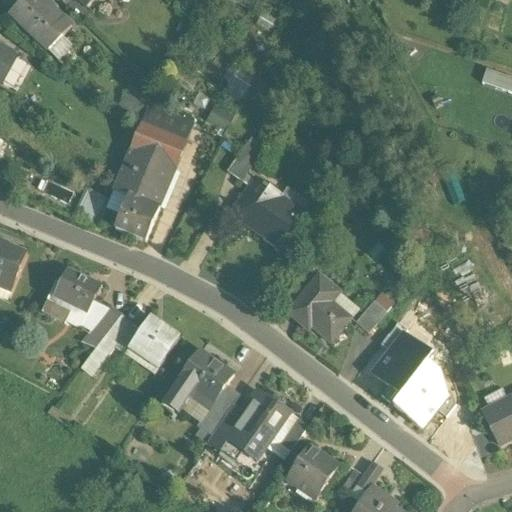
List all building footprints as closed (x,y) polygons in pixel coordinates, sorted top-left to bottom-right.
[(72,30),(41,0),(27,0),(10,18),(35,42),(48,55),(72,30)] [(76,0),(87,11),(97,0),(76,0)] [(0,84),(3,86),(17,62),(0,52),(0,84)] [(483,87),(511,96),(511,80),(487,73),(483,87)] [(193,130),(149,110),(142,127),(187,146),(193,130)] [(187,146),(142,127),(131,154),(176,173),(187,146)] [(10,150),(0,144),(0,169),(5,171),(10,150)] [(247,147),(227,176),(241,186),(261,157),(247,147)] [(176,173),(131,154),(114,193),(131,200),(132,198),(160,210),(176,173)] [(281,200),(255,183),(235,212),(254,225),(250,231),(279,252),(297,226),(296,225),(302,216),(281,201),(281,200)] [(97,219),(106,199),(89,191),(80,212),(97,219)] [(160,210),(132,198),(131,200),(118,231),(146,243),(160,210)] [(0,245),(0,286),(13,292),(27,258),(9,251),(9,250),(0,245)] [(102,291),(68,274),(60,290),(62,292),(56,303),(87,319),(102,291)] [(319,280),(288,316),(302,328),(305,324),(331,346),(350,323),(332,307),(340,297),(319,280)] [(374,306),(356,328),(369,338),(387,317),(374,306)] [(86,345),(96,353),(121,320),(111,313),(86,345)] [(96,353),(82,371),(96,382),(135,331),(121,320),(96,353)] [(163,329),(152,322),(151,323),(151,322),(129,354),(157,374),(179,342),(162,330),(163,329)] [(382,348),(392,356),(404,340),(408,335),(398,327),(382,348)] [(381,400),(395,410),(426,369),(433,362),(404,340),(392,356),(374,379),(389,391),(381,400)] [(200,356),(175,392),(190,403),(192,404),(196,398),(208,407),(218,393),(223,397),(227,391),(234,380),(214,366),(211,369),(199,360),(202,357),(200,356)] [(438,378),(426,369),(395,410),(423,432),(437,415),(447,402),(438,378)] [(196,398),(192,404),(190,403),(181,416),(199,429),(207,417),(212,420),(227,398),(228,399),(232,395),(227,391),(223,397),(218,393),(208,407),(196,398)] [(190,403),(175,392),(162,410),(178,421),(181,416),(190,403)] [(291,418),(258,396),(251,406),(253,408),(245,420),(233,437),(227,447),(257,467),(291,418)] [(447,402),(437,415),(446,421),(456,409),(451,396),(447,402)] [(227,398),(212,420),(207,417),(199,429),(196,433),(201,436),(212,443),(214,438),(233,411),(236,406),(228,399),(227,398)] [(511,403),(483,418),(500,450),(511,443),(511,403)] [(245,420),(233,411),(214,438),(227,447),(233,437),(245,420)] [(298,423),(281,449),(292,456),(309,430),(298,423)] [(212,443),(201,436),(196,442),(207,450),(212,443)] [(309,452),(287,486),(316,506),(339,472),(309,452)] [(361,485),(357,491),(366,499),(371,493),(382,476),(373,468),(361,485)] [(361,485),(351,478),(341,494),(351,500),(357,491),(361,485)] [(366,499),(357,511),(395,511),(396,510),(371,493),(366,499)]
